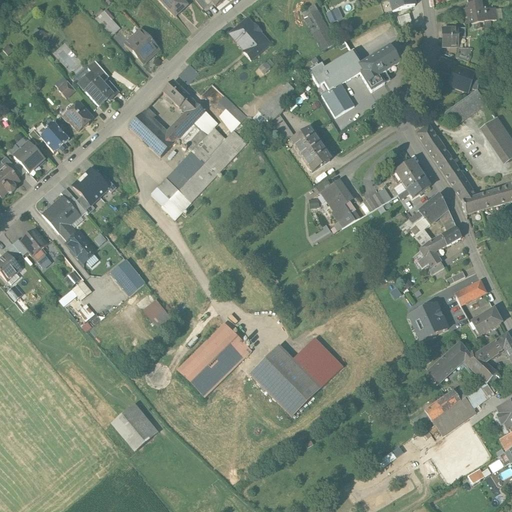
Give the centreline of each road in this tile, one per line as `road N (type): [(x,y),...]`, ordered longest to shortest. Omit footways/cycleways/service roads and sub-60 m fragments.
road 1 (residential): [(418,0),(426,59),(401,145),(511,362)]
road 2 (residential): [(285,0),(197,66),(0,254)]
